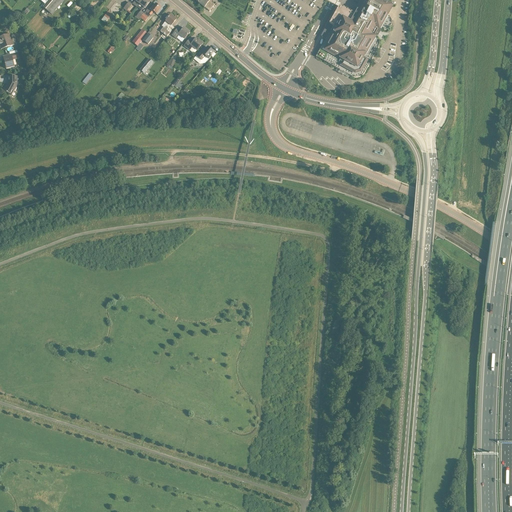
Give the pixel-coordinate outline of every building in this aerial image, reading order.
[(49,0),(43,7),(48,12),(58,0),(49,0)] [(148,0),(142,0),(139,4),(145,9),(150,2),(147,1),(148,0)] [(198,4),(199,3),(204,8),(205,8),(209,12),(215,5),(210,1),(210,0),(196,0),(196,1),(198,3),(198,4)] [(385,31),(387,30),(389,29),(391,27),(391,26),(392,24),(391,21),(390,19),(389,17),(387,16),(388,13),(391,7),(384,3),(384,0),(363,0),(355,15),(339,6),(321,37),(326,39),(321,49),(316,57),(349,76),(352,77),(355,78),(358,78),(360,77),(363,76),(364,74),(369,65),(378,49),(379,48),(379,47),(379,46),(379,45),(379,44),(379,43),(379,42),(378,41),(378,40),(377,40),(377,39),(376,39),(376,38),(374,38),(377,33),(379,29),(380,30),(383,31),(385,31)] [(129,3),(124,9),(127,11),(132,5),(129,3)] [(148,8),(140,18),(139,20),(141,22),(143,20),(145,22),(150,15),(151,16),(153,12),(156,14),(161,8),(156,4),(153,7),(150,10),(148,8)] [(85,13),(89,17),(95,11),(91,7),(85,13)] [(160,32),(163,34),(160,37),(164,40),(174,28),(171,26),(176,20),(171,16),(164,24),(166,26),(164,29),(163,28),(160,32)] [(177,29),(172,36),(176,39),(179,35),(184,40),(190,33),(184,28),(181,32),(177,29)] [(143,46),(140,44),(147,33),(142,29),(132,43),(138,47),(136,49),(139,51),(143,46)] [(109,34),(105,31),(99,38),(102,41),(109,34)] [(14,45),(10,34),(0,37),(0,46),(1,50),(14,45)] [(153,39),(148,34),(143,41),(148,45),(153,39)] [(197,51),(203,44),(198,40),(197,41),(196,40),(193,43),(189,40),(184,46),(189,51),(192,47),(197,51)] [(204,52),(201,50),(193,60),(199,65),(205,64),(211,56),(210,56),(213,52),(208,48),(204,52)] [(19,59),(18,53),(6,56),(7,60),(4,61),(5,64),(5,65),(4,65),(5,68),(6,68),(6,69),(15,67),(13,60),(19,59)] [(140,70),(142,73),(144,71),(145,72),(153,63),(149,59),(140,70)] [(90,73),(82,82),(86,85),(93,76),(90,73)] [(10,77),(10,85),(8,85),(5,90),(7,91),(6,93),(10,95),(12,90),(15,92),(17,88),(16,88),(17,86),(17,77),(10,77)] [(173,85),(179,88),(182,82),(177,79),(173,85)] [(122,93),(112,103),(115,106),(125,96),(122,93)]
